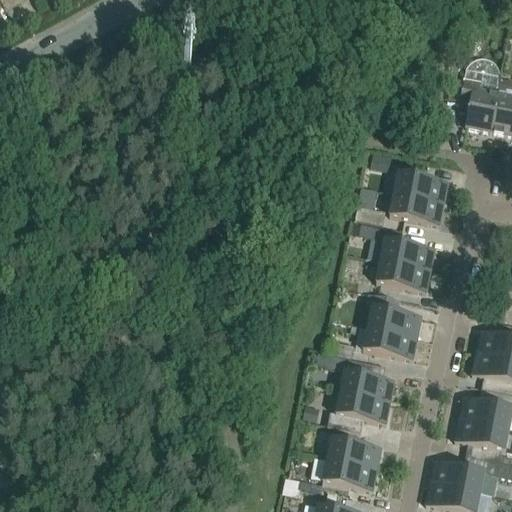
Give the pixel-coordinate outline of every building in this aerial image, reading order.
[(470,111),(466,132),(489,136),(491,126),(496,99),(499,81),(499,78),(499,75),(498,72),(497,69),(495,67),(493,65),(492,64),(489,63),(487,61),(484,61),(482,61),(481,61),(478,61),(475,62),(472,63),(470,65),(469,66),(468,67),(466,69),(465,72),(463,83),(463,82),(458,108),(470,111)] [(489,136),(511,140),(511,85),(499,83),(496,99),(491,126),(489,136)] [(34,137),(22,144),(26,153),(39,146),(34,137)] [(373,163),(372,171),(386,173),(388,165),(373,163)] [(448,187),(433,184),(398,176),(393,198),(439,207),(441,196),(446,196),(448,187)] [(439,207),(393,198),(389,220),(439,230),(441,220),(437,220),(439,207)] [(357,211),(354,224),(382,229),(385,217),(357,211)] [(379,232),(354,227),(352,239),(376,243),(379,232)] [(384,244),(379,266),(426,275),(428,263),(432,264),(434,254),(384,244)] [(379,266),(375,287),(426,297),(427,288),(423,287),(426,275),(379,266)] [(395,304),(368,298),(365,310),(371,311),(367,333),(412,342),(415,330),(419,331),(421,321),(393,315),(395,304)] [(367,333),(362,355),(412,365),(414,355),(410,354),(412,342),(367,333)] [(486,359),(511,364),(511,342),(480,336),(478,346),(482,346),(480,358),(486,359)] [(330,345),(327,358),(351,363),(353,351),(330,345)] [(501,398),(511,399),(511,364),(486,359),(480,358),(478,370),(473,370),(471,379),(503,386),(501,398)] [(339,397),(385,406),(388,394),(392,395),(394,385),(344,375),(339,397)] [(360,438),(363,425),(385,429),(387,419),(383,418),(385,406),(339,397),(335,418),(330,417),(327,431),(338,434),(352,436),(360,438)] [(465,413),(463,425),(468,426),(507,434),(511,434),(511,399),(501,398),(499,409),(463,402),(461,412),(465,413)] [(306,412),(304,422),(313,424),(315,414),(306,412)] [(501,459),(501,455),(511,457),(511,434),(507,434),(468,426),(463,425),(460,437),(456,436),(454,446),(490,453),(488,465),(499,467),(499,466),(501,459)] [(350,447),(352,436),(338,434),(337,444),(350,447)] [(326,465),(372,474),(374,462),(379,462),(381,453),(350,447),(337,444),(330,443),(326,465)] [(511,461),(501,459),(499,466),(511,468),(511,463),(511,461)] [(370,486),(372,474),(326,465),(322,486),(372,496),(374,486),(370,486)] [(436,477),(434,489),(439,490),(478,499),(478,498),(493,501),(497,482),(511,484),(511,468),(499,466),(499,467),(488,465),(486,476),(434,466),(432,476),(436,477)] [(439,490),(434,489),(431,501),(427,500),(425,510),(436,511),(475,511),(478,499),(439,490)] [(298,502),(299,493),(283,490),(282,498),(298,502)] [(317,510),(326,511),(330,511),(332,504),(319,502),(317,510)]
